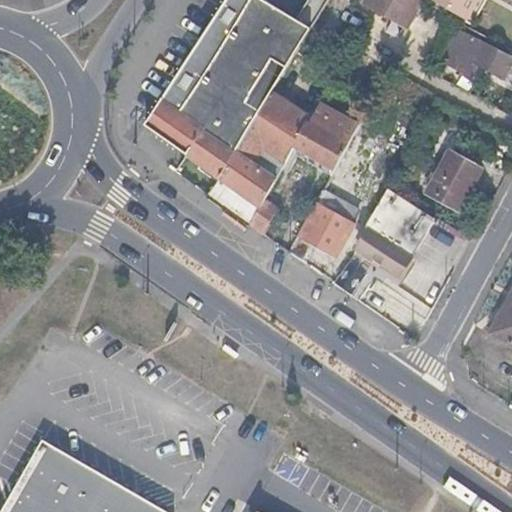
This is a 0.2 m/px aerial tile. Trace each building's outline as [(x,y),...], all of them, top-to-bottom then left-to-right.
[(204,130),(237,151),(275,90),(312,32),(258,0),(229,0),(146,128),(187,156),(204,130)] [(367,0),(363,8),(373,13),(374,10),(390,22),(406,30),(421,0),(367,0)] [(475,0),(436,0),(468,15),(475,0)] [(463,55),(466,51),(506,73),(511,61),(511,53),(466,29),(454,50),(463,55)] [(251,226),(267,199),(298,143),(314,114),(275,90),(237,151),(204,130),(187,156),(220,179),(209,195),(251,226)] [(324,98),(314,114),(298,143),(337,167),(361,120),(324,98)] [(426,191),(463,212),(485,172),(449,152),(426,191)] [(364,212),(326,188),(301,235),(339,257),(364,212)] [(437,220),(388,188),(367,226),(371,229),(359,247),(401,275),(437,220)] [(281,208),(267,199),(251,226),(266,236),(281,208)] [(511,297),(492,334),(511,345),(511,297)] [(3,511),(167,511),(44,441),(3,511)]
